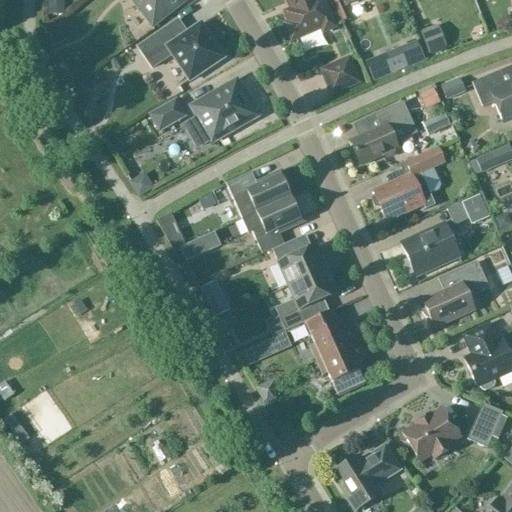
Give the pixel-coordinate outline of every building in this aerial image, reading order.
[(129,0),(152,28),(187,0),(129,0)] [(314,0),(286,0),(288,4),(289,3),(292,11),(284,14),(289,25),(287,26),(285,29),(290,39),(293,40),(295,39),(296,40),(321,29),(323,34),(335,28),(322,0),(316,0),(315,1),(314,0)] [(54,46),(70,39),(63,23),(47,31),(54,46)] [(169,28),(137,49),(151,70),(171,56),(189,82),(223,59),(200,25),(177,40),(169,28)] [(373,84),(425,63),(416,42),(364,63),(373,84)] [(349,60),(321,72),(331,96),(359,84),(349,60)] [(499,73),(472,85),(482,109),(495,103),(503,123),(511,119),(511,83),(504,86),(499,73)] [(441,88),(446,101),(465,93),(459,80),(441,88)] [(219,142),(233,134),(231,131),(254,117),(235,84),(193,109),(196,115),(182,123),(197,149),(211,141),(212,142),(217,139),(219,142)] [(438,103),(433,90),(418,97),(423,110),(438,103)] [(175,102),(150,117),(159,132),(184,118),(175,102)] [(381,129),(350,143),(360,167),(382,157),(383,158),(387,159),(393,156),(395,153),(394,151),(397,150),(395,144),(416,135),(402,105),(376,117),(381,129)] [(511,152),(509,146),(475,160),(482,175),(511,161),(511,152)] [(380,210),(386,223),(423,206),(425,211),(435,207),(428,193),(420,196),(417,191),(425,187),(420,176),(444,165),(436,149),(405,164),(411,176),(372,194),(374,197),(372,201),(376,209),(380,210)] [(225,185),(236,209),(242,221),(289,200),(285,190),(288,188),(281,172),(256,184),(251,173),(225,185)] [(479,196),(446,210),(451,223),(470,215),(475,226),(489,219),(480,197),(479,196)] [(294,210),(289,200),(242,221),(248,235),(252,234),(262,256),(284,246),(279,235),(304,224),(297,208),(294,210)] [(444,225),(400,245),(407,261),(403,262),(401,267),(405,275),(409,276),(413,274),(415,278),(459,258),(444,225)] [(173,251),(185,246),(178,231),(165,237),(173,251)] [(272,251),(288,288),(326,271),(315,247),(304,252),(298,240),(272,251)] [(449,291),(422,303),(423,305),(421,311),(423,316),(429,320),(434,330),(473,312),(466,296),(487,287),(477,263),(444,278),(449,291)] [(336,295),(326,271),(288,288),(294,301),(275,310),(285,333),(328,313),(323,301),(336,295)] [(230,312),(222,297),(207,304),(214,319),(230,312)] [(310,349),(316,363),(358,344),(351,327),(343,331),(340,324),(337,325),(332,312),(305,325),(315,346),(310,349)] [(239,326),(226,329),(231,346),(244,343),(239,326)] [(488,327),(464,338),(470,352),(472,351),(475,356),(464,361),(476,389),(479,387),(481,391),(485,392),(493,389),(494,385),(492,381),(511,372),(511,363),(503,343),(497,346),(488,327)] [(366,361),(358,344),(316,363),(322,377),(327,375),(337,397),(364,385),(358,372),(361,371),(358,364),(366,361)] [(482,405),(470,433),(467,441),(487,450),(490,442),(502,414),(482,405)] [(415,428),(402,436),(420,463),(431,456),(434,461),(451,450),(448,446),(460,439),(443,411),(430,419),(428,416),(414,425),(415,428)] [(349,465),(331,476),(353,511),(354,511),(381,495),(375,486),(399,471),(384,448),(351,469),(349,465)] [(498,500),(488,511),(511,511),(511,488),(501,502),(498,500)]
